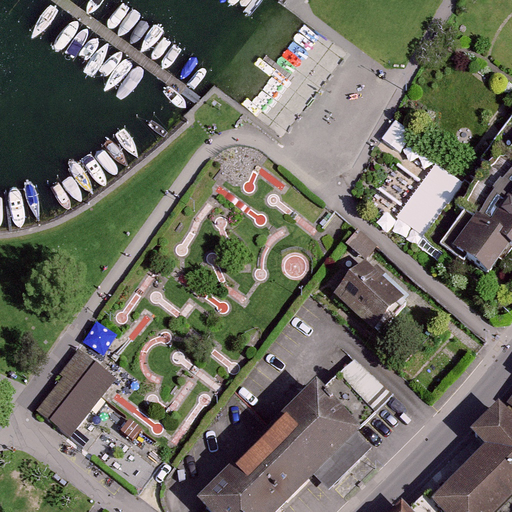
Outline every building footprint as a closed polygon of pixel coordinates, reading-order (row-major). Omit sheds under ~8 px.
[(511,115),(427,233),(488,277),(511,243),(511,115)] [(409,303),(365,268),(337,304),(381,338),(409,303)] [(63,379),(36,413),(70,439),(116,380),(79,351),(59,377),(63,379)] [(196,502),(205,511),(276,511),(314,475),(329,491),(375,447),(317,387),(196,502)] [(486,451),(433,504),(441,511),(494,511),(511,494),(511,421),(503,413),(498,407),(470,435),(486,451)]
